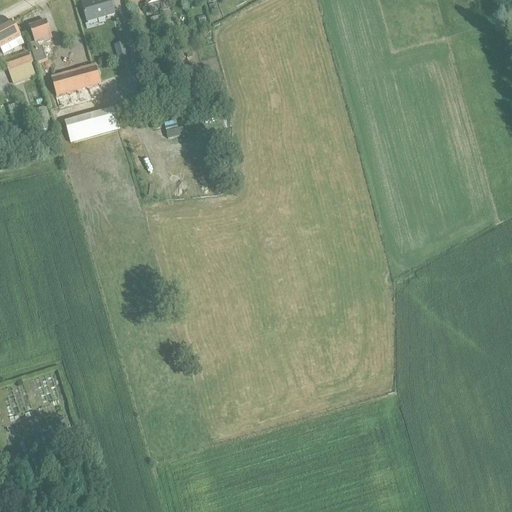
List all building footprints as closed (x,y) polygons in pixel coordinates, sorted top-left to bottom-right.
[(102,0),(82,6),(87,25),(116,16),(110,0),(102,0)] [(158,0),(145,0),(147,7),(148,7),(150,13),(153,12),(154,16),(160,14),(159,10),(161,10),(158,0)] [(158,0),(161,10),(162,12),(170,10),(167,0),(158,0)] [(205,17),(198,19),(200,25),(207,24),(205,17)] [(162,18),(151,21),(153,30),(164,27),(162,18)] [(47,23),(30,29),(35,45),(30,46),(36,66),(48,62),(43,48),(40,49),(39,47),(53,42),(47,23)] [(13,24),(0,30),(0,49),(4,57),(25,46),(13,24)] [(125,44),(114,47),(119,64),(130,61),(125,44)] [(28,53),(5,62),(14,87),(36,78),(32,66),(35,65),(31,55),(29,56),(28,53)] [(96,66),(51,78),(57,100),(102,88),(96,66)] [(151,96),(145,98),(154,130),(161,128),(151,96)] [(47,108),(33,112),(39,132),(52,129),(47,108)] [(115,109),(65,123),(71,145),(121,131),(115,109)] [(177,122),(165,124),(168,140),(184,137),(183,130),(179,131),(177,122)]
